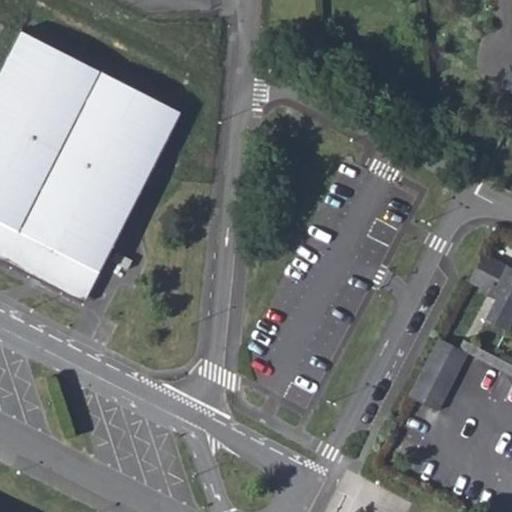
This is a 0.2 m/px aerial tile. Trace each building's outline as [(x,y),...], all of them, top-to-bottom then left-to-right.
[(32,28),(0,89),(0,259),(85,303),(185,106),(32,28)] [(511,59),(496,90),(511,99),(511,59)] [(135,260),(120,252),(115,262),(130,270),(135,260)] [(511,268),(482,253),(469,286),(497,296),(486,320),(511,333),(511,330),(511,268)] [(438,413),(471,355),(465,351),(440,338),(410,397),(438,413)]
